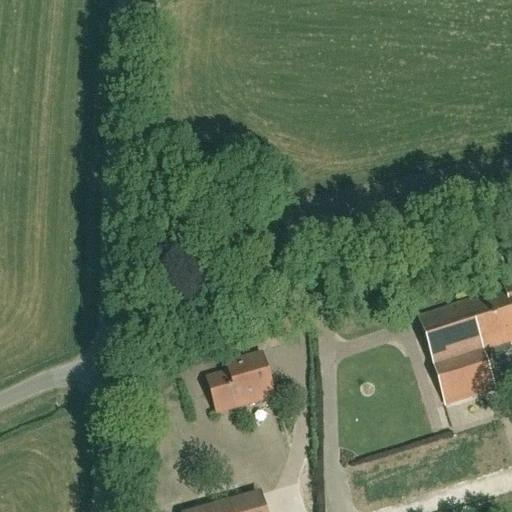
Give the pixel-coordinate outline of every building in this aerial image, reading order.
[(247,289),(255,253),(207,243),(199,279),(247,289)] [(511,283),(503,286),(505,292),(419,319),(446,406),(495,391),(485,360),(511,352),(509,347),(511,346),(511,283)] [(301,301),(292,302),(295,323),(304,321),(301,301)] [(207,381),(215,410),(217,415),(233,411),(275,399),(270,380),(263,356),(246,361),(224,367),(227,376),(207,381)] [(357,472),(365,503),(396,495),(398,504),(412,501),(410,493),(479,474),(475,458),(501,451),(505,467),(511,465),(511,446),(508,431),(357,472)] [(511,475),(368,509),(368,511),(473,511),(511,503),(511,475)]
